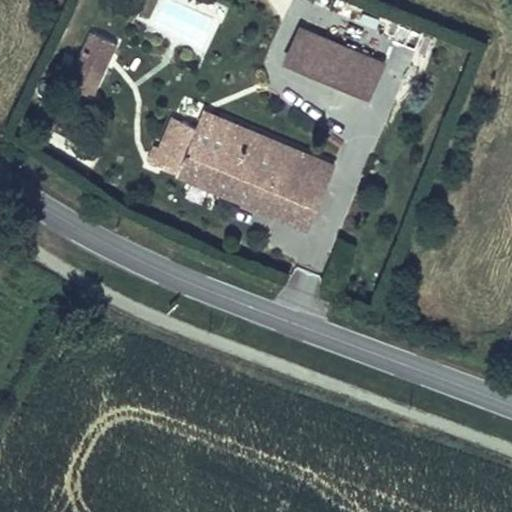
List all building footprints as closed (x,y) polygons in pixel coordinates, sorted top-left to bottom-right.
[(385,60),(303,24),(289,57),(371,93),(385,60)] [(118,42),(93,31),(71,81),(95,92),(118,42)] [(244,128),(204,112),(197,128),(172,117),(161,143),(169,146),(163,162),(258,201),(275,160),(237,145),(244,128)] [(282,144),(244,128),(237,145),(275,160),(282,144)] [(336,166),(282,144),(275,160),(258,201),(313,223),(336,166)]
